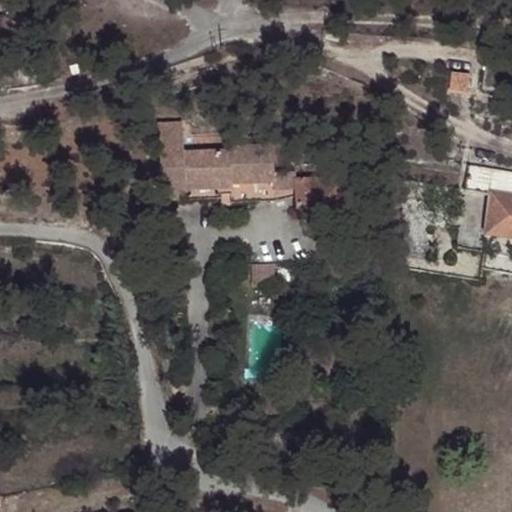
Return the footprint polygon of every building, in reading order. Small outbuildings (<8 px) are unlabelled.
[(75,62),(67,64),(70,73),(78,70),(75,62)] [(183,125),(158,126),(161,202),(187,201),(187,192),(234,190),(233,185),(276,184),(275,175),(274,146),(230,148),(230,151),(184,153),(183,125)] [(511,172),(467,165),(463,191),(490,195),(485,232),(511,236),(511,172)] [(294,173),(275,175),(276,184),(276,192),(295,191),(294,180),(294,173)] [(295,191),(295,195),(295,209),(299,216),(301,216),(301,222),(327,222),(327,213),(345,211),(344,178),(294,180),(295,191)] [(276,265),(253,266),(254,284),(277,283),(276,265)]
